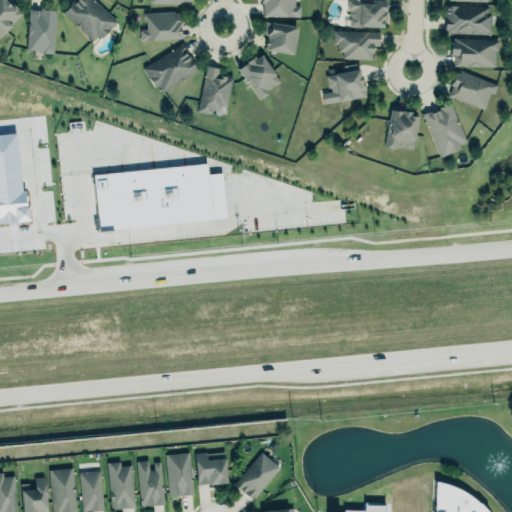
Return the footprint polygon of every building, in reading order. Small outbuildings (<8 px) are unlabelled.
[(0,0),(5,0),(9,4),(11,2),(17,7),(16,8),(21,13),(0,35),(0,0)] [(115,19),(94,0),(72,0),(61,12),(94,42),(115,19)] [(261,0),(295,0),(295,4),(299,4),(299,16),(263,15),(263,2),(261,2),(261,0)] [(385,0),(347,0),(347,10),(349,10),(349,26),(382,27),(382,20),(385,21),(386,12),(385,12),(385,0)] [(490,6),(444,4),(443,32),(489,33),(490,6)] [(28,8),(26,50),(53,51),(55,9),(28,8)] [(139,39),(180,38),(179,11),(143,12),(144,28),(139,28),(139,39)] [(265,20),(297,26),(293,54),(265,50),(266,49),(263,49),(266,35),(262,34),(265,20)] [(379,32),(378,45),(372,45),(371,59),(341,58),(341,51),(337,51),(337,44),(333,44),(332,42),(332,30),(379,32)] [(495,66),(496,39),(450,37),(450,55),(453,55),(453,65),(495,66)] [(142,67),(181,43),(197,70),(162,91),(158,84),(154,86),(142,67)] [(237,68),(247,62),(246,61),(254,56),(255,58),(260,55),(279,81),(273,85),(272,85),(271,86),(270,88),(268,89),(266,89),(268,92),(268,93),(259,99),(237,68)] [(231,78),(226,106),(220,105),(219,110),(212,109),(208,113),(196,111),(206,65),(219,68),(218,75),(231,78)] [(363,96),(359,68),(325,74),(328,91),(320,92),(322,102),(363,96)] [(494,83),(457,68),(447,95),(484,109),(494,83)] [(450,102),(465,141),(458,144),(460,148),(455,151),(448,153),(439,156),(421,113),(450,102)] [(390,109),(402,111),(402,110),(411,112),(410,116),(417,117),(411,149),(396,146),(395,149),(384,147),(390,109)] [(196,483),(193,451),(205,449),(206,457),(223,455),(225,480),(196,483)] [(233,482),(239,486),(241,487),(244,491),(252,496),(278,465),(260,449),(233,482)] [(164,452),(188,450),(192,492),(168,494),(164,452)] [(134,460),(138,506),(163,504),(159,460),(149,461),(149,459),(134,460)] [(109,508),(133,507),(131,464),(119,464),(119,461),(106,461),(109,508)] [(47,469),(51,511),(69,511),(76,511),(71,466),(47,469)] [(80,510),(102,509),(100,469),(78,471),(80,510)] [(0,511),(17,511),(13,475),(2,476),(1,471),(0,471),(0,511)] [(45,511),(44,476),(33,476),(33,488),(20,489),(21,511),(45,511)] [(432,478),(432,511),(488,511),(487,510),(479,500),(471,494),(463,489),(453,484),(444,480),(432,478)] [(382,511),(382,502),(363,502),(363,510),(340,509),(339,511),(382,511)]
